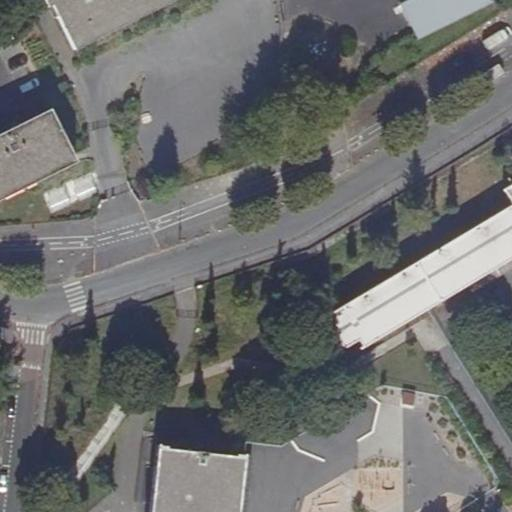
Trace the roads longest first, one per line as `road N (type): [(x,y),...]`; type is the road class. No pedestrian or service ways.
road 1 (residential): [(511,87),(291,222),(38,304)]
road 2 (residential): [(14,511),(38,304)]
